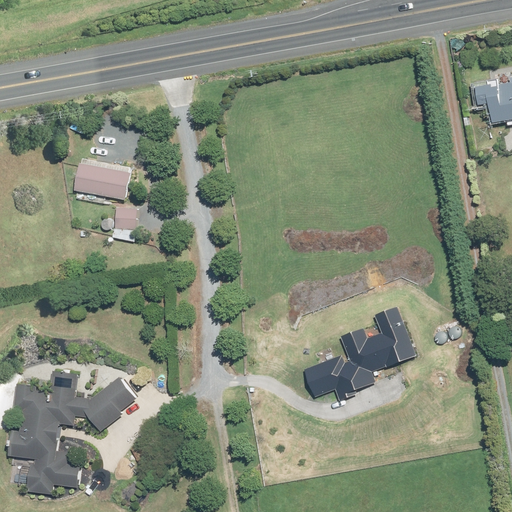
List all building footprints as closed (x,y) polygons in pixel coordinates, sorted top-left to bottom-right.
[(497,124),(511,121),(511,80),(479,86),(482,107),(493,105),(497,124)] [(132,172),(83,162),(77,191),(127,200),(132,172)] [(139,209),(121,208),(118,240),(137,241),(139,209)] [(418,355),(399,308),(377,316),(384,334),(370,340),(365,329),(344,337),(353,361),(348,363),(345,356),(307,371),(317,398),(337,390),(342,401),(379,386),(374,373),(418,355)] [(463,327),(452,328),(453,339),(464,338),(463,327)] [(80,391),(82,374),(56,372),(55,389),(19,386),(17,409),(27,409),(25,432),(14,431),(11,462),(33,464),(31,491),(57,493),(57,485),(82,487),(84,465),(74,464),(75,453),(60,452),(62,424),(78,425),(79,415),(91,416),(105,431),(139,399),(119,378),(96,399),(86,391),(80,391)]
